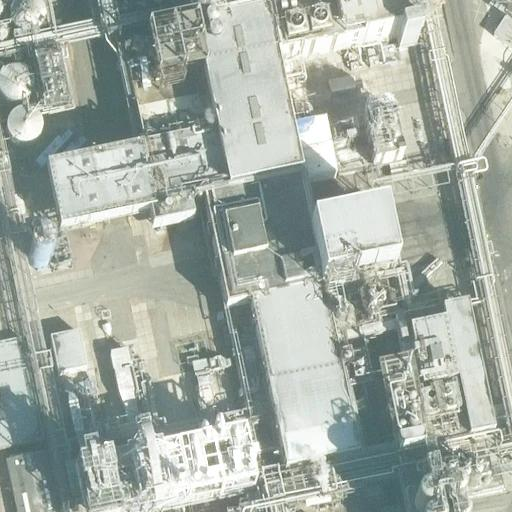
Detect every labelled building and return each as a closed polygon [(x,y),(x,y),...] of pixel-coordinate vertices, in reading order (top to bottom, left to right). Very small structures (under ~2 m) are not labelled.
[(185,0),(229,198),(300,183),(276,65),(397,40),(398,51),(417,48),(414,36),(427,34),(420,0),(341,0),(267,16),(263,0),(185,0)] [(39,3),(16,1),(15,22),(38,23),(39,3)] [(497,33),(511,43),(511,15),(509,14),(497,33)] [(32,94),(33,89),(31,82),(29,78),(27,75),(21,71),(18,70),(13,69),(7,70),(4,71),(0,73),(0,104),(3,107),(7,109),(11,109),(18,109),(22,107),(26,104),(28,102),(31,98),(32,94)] [(334,93),(357,88),(354,74),(330,79),(334,93)] [(367,109),(380,168),(402,164),(389,105),(367,109)] [(42,139),(43,132),(41,125),(40,122),(37,118),(33,116),(30,114),(23,113),(20,113),(15,115),(10,119),(6,125),(5,132),(6,139),(8,142),(10,146),(15,149),(18,151),(23,151),(29,151),(33,149),(37,146),(39,144),(42,139)] [(140,152),(46,171),(58,234),(153,215),(140,152)] [(241,221),(281,471),(356,459),(330,295),(412,282),(401,217),(316,231),(320,260),(274,268),(267,217),(241,221)] [(442,331),(406,339),(419,398),(453,391),(466,448),(491,442),(464,314),(439,319),(442,331)] [(59,378),(88,372),(80,335),(52,341),(59,378)] [(0,446),(40,439),(34,407),(3,413),(1,397),(34,391),(25,337),(0,341),(0,446)] [(131,347),(113,351),(128,413),(150,408),(145,389),(141,389),(131,347)] [(197,373),(211,368),(207,357),(193,362),(197,373)] [(382,378),(399,461),(428,455),(410,372),(382,378)] [(199,375),(204,398),(214,396),(210,373),(199,375)] [(248,510),(249,437),(194,436),(193,454),(160,453),(161,439),(144,439),(143,463),(89,462),(87,511),(147,511),(148,508),(248,510)] [(9,458),(18,511),(57,511),(47,451),(9,458)]
